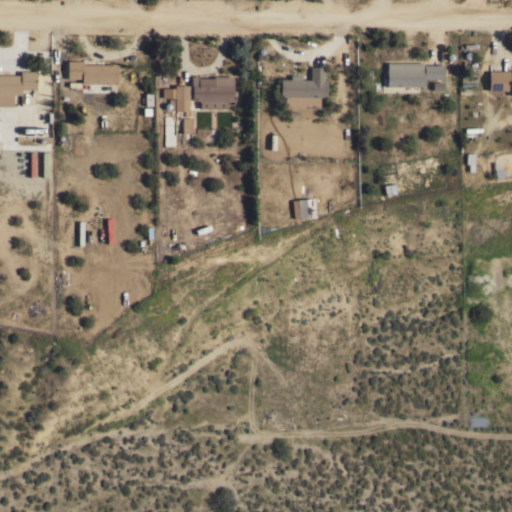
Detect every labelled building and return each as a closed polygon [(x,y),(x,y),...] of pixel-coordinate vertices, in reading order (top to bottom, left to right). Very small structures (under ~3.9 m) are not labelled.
[(66,60),(82,60),(82,64),(117,63),(117,83),(81,83),(80,78),(66,78),(66,60)] [(385,85),(385,68),(386,68),(386,62),(423,62),(423,64),(443,64),(443,77),(423,77),(423,85),(385,85)] [(279,95),(279,78),(309,78),(310,66),(323,66),(323,79),(325,79),(325,96),(279,95)] [(0,74),(19,74),(19,70),(35,71),(35,88),(20,88),(20,93),(12,93),(12,105),(0,104),(0,74)] [(511,70),(511,95),(509,95),(509,90),(488,90),(487,70),(511,70)] [(190,85),(190,76),(198,76),(198,78),(213,78),(213,77),(232,76),(232,89),(235,89),(235,94),(232,94),(232,100),(225,100),(225,108),(199,108),(198,100),(191,100),(191,85),(190,85)] [(188,110),(187,110),(187,115),(183,115),(183,110),(173,110),(173,109),(170,109),(170,107),(169,108),(168,108),(166,108),(165,108),(164,107),(163,105),(164,104),(165,102),(166,102),(167,102),(167,98),(174,98),(174,97),(161,97),(161,87),(174,87),(174,84),(188,84),(188,110)] [(179,133),(189,133),(189,118),(179,118),(179,133)] [(311,198),(289,199),(290,217),(311,217),(311,198)]
